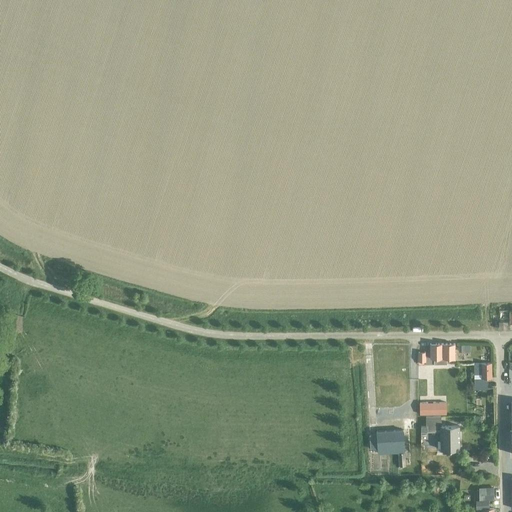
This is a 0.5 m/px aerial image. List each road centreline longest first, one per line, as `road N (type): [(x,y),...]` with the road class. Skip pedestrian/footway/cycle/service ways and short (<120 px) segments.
road 1 (unclassified): [(499,335),(215,334),(0,267)]
road 2 (unclassified): [(503,511),(499,335)]
